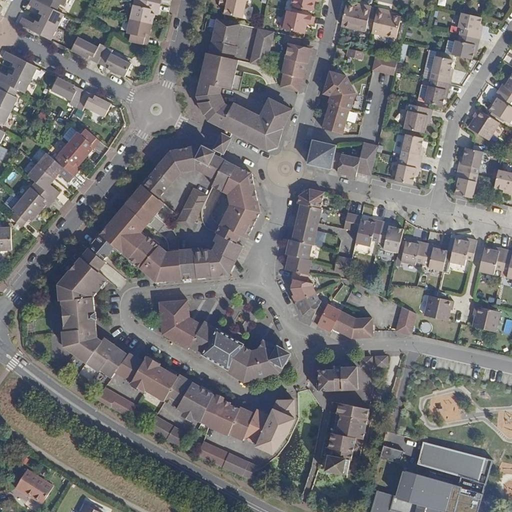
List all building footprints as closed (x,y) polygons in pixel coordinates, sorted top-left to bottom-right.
[(44,4),(35,0),(31,0),(31,1),(29,5),(31,6),(40,11),(39,13),(42,15),(41,19),(57,27),(64,14),(57,10),(44,4)] [(66,0),(45,0),(44,4),(57,10),(61,4),(64,6),(66,0)] [(160,4),(143,0),(133,0),(130,19),(152,24),(154,15),(150,14),(151,10),(158,11),(160,4)] [(225,13),(225,15),(242,19),(246,0),(221,0),(225,1),(224,5),(227,5),(227,6),(225,13)] [(292,0),(292,7),(312,11),(315,1),(316,1),(315,0),(292,0)] [(371,7),(364,5),(363,7),(357,6),(356,7),(346,5),(342,26),(365,31),(371,7)] [(396,38),(401,18),(391,15),(391,14),(385,13),(385,10),(377,8),(372,33),(396,38)] [(280,29),(305,33),(306,28),(307,24),(313,25),(315,17),(311,16),(288,11),(287,18),(283,17),(280,29)] [(461,28),(460,34),(480,39),(481,32),(479,31),(480,25),(481,18),(462,13),(458,27),(461,28)] [(20,24),(51,40),(57,27),(41,19),(40,22),(36,20),(34,23),(25,19),(23,18),(22,20),(20,24)] [(152,24),(130,19),(127,33),(131,34),(130,41),(143,45),(146,34),(150,34),(152,24)] [(235,46),(239,24),(224,20),(217,19),(210,54),(235,59),(237,46),(235,46)] [(266,66),(274,32),(263,29),(259,29),(251,63),(252,64),(266,66)] [(308,60),(311,48),(299,45),(300,38),(285,34),(284,42),(288,44),(282,73),(284,74),(282,84),(281,88),(299,92),(303,78),(304,78),(307,63),(303,62),(304,58),(308,60)] [(480,39),(460,34),(458,40),(456,40),(452,55),(472,59),(474,51),(475,46),(478,46),(480,39)] [(90,55),(100,60),(107,47),(100,44),(98,47),(78,37),(72,50),(88,58),(90,55)] [(110,65),(108,69),(124,77),(131,64),(111,53),(113,50),(107,47),(100,60),(110,65)] [(363,52),(349,49),(347,57),(362,60),(363,52)] [(31,80),(38,67),(6,51),(5,54),(3,58),(5,59),(14,64),(13,66),(17,68),(14,72),(31,80)] [(219,142),(215,149),(216,150),(214,154),(197,146),(171,151),(163,161),(170,166),(171,164),(174,165),(173,168),(180,173),(180,172),(195,169),(209,176),(210,173),(218,176),(226,160),(221,158),(223,153),(224,154),(228,146),(232,138),(231,138),(233,133),(267,150),(278,147),(280,141),(276,139),(277,134),(281,135),(283,128),(292,110),(269,98),(260,116),(233,103),(231,107),(225,105),(220,94),(223,88),(239,92),(243,72),(236,71),(238,60),(235,59),(210,54),(207,53),(201,78),(205,80),(204,84),(200,83),(197,96),(209,121),(222,128),(224,123),(227,125),(226,130),(224,134),(223,134),(219,142)] [(88,58),(99,64),(100,60),(90,55),(88,58)] [(395,71),(398,60),(376,55),(373,71),(394,75),(395,71)] [(435,56),(430,79),(451,84),(452,77),(449,77),(451,69),(454,60),(435,56)] [(99,64),(108,69),(110,65),(100,60),(99,64)] [(347,76),(330,71),(324,94),(331,96),(329,103),(330,103),(323,129),(339,133),(342,134),(350,109),(351,109),(356,93),(347,76)] [(0,81),(4,83),(17,89),(25,93),(31,80),(14,72),(13,75),(10,74),(8,76),(0,72),(0,81)] [(506,84),(503,82),(498,90),(511,98),(511,74),(508,80),(506,84)] [(70,104),(77,107),(84,94),(73,89),(74,85),(58,77),(52,90),(72,100),(70,104)] [(451,84),(430,79),(424,102),(442,107),(444,98),(446,90),(449,91),(451,84)] [(0,91),(0,105),(11,111),(17,98),(14,96),(17,89),(4,83),(0,91)] [(84,94),(85,91),(74,85),(73,89),(84,94)] [(511,98),(498,90),(493,98),(496,100),(493,105),(490,111),(510,123),(511,120),(511,98)] [(93,99),(94,95),(85,91),(84,94),(93,99)] [(112,104),(94,95),(93,99),(84,94),(77,107),(82,110),(85,107),(105,117),(112,104)] [(428,118),(431,119),(433,109),(409,104),(404,129),(424,133),(427,124),(428,118)] [(0,125),(1,123),(5,124),(11,111),(0,105),(0,125)] [(487,140),(499,123),(478,109),(475,113),(473,117),(475,118),(469,128),(487,140)] [(78,132),(68,143),(86,157),(93,149),(89,147),(97,138),(86,129),(81,134),(78,132)] [(421,147),(423,138),(406,134),(400,157),(421,162),(423,154),(420,154),(421,147)] [(100,141),(97,138),(89,147),(93,149),(100,141)] [(377,152),(378,146),(364,143),(360,159),(334,153),(336,146),(313,141),(308,164),(331,169),(332,168),(338,169),(338,173),(356,177),(357,172),(371,175),(377,152)] [(68,143),(55,159),(74,176),(79,170),(74,165),(76,163),(80,165),(86,157),(68,143)] [(483,152),(470,149),(466,148),(464,156),(463,164),(460,163),(458,171),(478,175),(483,152)] [(47,153),(38,165),(52,177),(55,174),(57,176),(59,173),(69,182),(74,176),(55,159),(47,153)] [(421,162),(400,157),(395,181),(413,185),(415,175),(416,168),(420,169),(421,162)] [(231,163),(226,160),(218,176),(216,179),(213,186),(228,193),(231,205),(217,234),(218,234),(236,243),(240,236),(247,239),(255,224),(250,223),(250,221),(247,219),(248,216),(257,220),(261,212),(259,203),(256,203),(253,188),(255,188),(252,173),(236,165),(234,170),(233,170),(231,173),(228,171),(231,163)] [(170,166),(163,161),(157,168),(163,174),(162,175),(165,177),(166,176),(173,182),(180,173),(173,168),(174,165),(171,164),(170,166)] [(234,170),(236,165),(231,163),(228,171),(231,173),(233,170),(234,170)] [(28,176),(36,182),(56,199),(61,193),(50,184),(52,182),(50,179),(52,177),(38,165),(28,176)] [(163,174),(157,168),(143,185),(159,199),(173,182),(166,176),(165,177),(162,175),(163,174)] [(511,173),(499,170),(496,180),(494,188),(503,189),(511,191),(510,194),(511,194),(511,173)] [(455,195),(473,199),(478,175),(458,171),(457,177),(459,178),(458,185),(455,195)] [(36,182),(22,199),(39,213),(45,206),(42,202),(45,200),(51,204),(56,199),(36,182)] [(159,199),(143,185),(132,197),(155,216),(165,204),(159,199)] [(194,222),(208,196),(193,189),(181,215),(194,222)] [(320,209),(324,193),(310,189),(300,196),(298,204),(301,204),(293,240),(290,240),(287,254),(289,255),(309,260),(312,245),(313,245),(322,210),(320,209)] [(155,216),(132,197),(125,205),(135,214),(133,218),(136,221),(140,218),(148,224),(155,216)] [(11,218),(22,227),(26,222),(29,219),(33,221),(39,213),(22,199),(12,210),(15,213),(11,218)] [(157,282),(182,279),(180,251),(168,252),(147,236),(146,237),(141,232),(148,224),(140,218),(136,221),(133,218),(135,214),(125,205),(100,234),(92,245),(102,254),(104,253),(107,256),(110,253),(110,251),(114,246),(144,271),(147,274),(151,268),(154,271),(150,276),(157,282)] [(344,228),(359,231),(362,219),(362,217),(348,213),(344,228)] [(181,215),(180,217),(178,221),(191,228),(194,222),(181,215)] [(250,223),(255,224),(257,220),(248,216),(247,219),(250,221),(250,223)] [(373,240),(379,242),(383,221),(374,219),(374,222),(369,221),(362,219),(359,231),(356,243),(371,246),(373,240)] [(383,221),(379,242),(384,243),(384,249),(399,253),(404,229),(397,227),(391,226),(392,223),(383,221)] [(0,231),(0,250),(12,250),(11,227),(0,227),(0,232),(0,231)] [(98,232),(89,243),(92,245),(100,234),(98,232)] [(231,271),(243,247),(236,243),(218,234),(214,242),(217,244),(213,250),(202,252),(202,248),(180,250),(180,251),(182,279),(196,278),(219,276),(219,267),(224,266),(231,271)] [(473,261),(478,241),(468,238),(467,241),(462,240),(456,239),(451,262),(465,266),(467,259),(473,261)] [(417,262),(423,264),(428,243),(421,241),(420,244),(414,243),(406,241),(401,261),(415,265),(417,262)] [(429,267),(443,271),(448,250),(441,249),(434,248),(435,245),(428,243),(423,264),(429,265),(429,267)] [(103,260),(104,260),(107,256),(104,253),(102,254),(92,245),(89,248),(103,260)] [(492,249),(485,247),(480,271),(494,274),(496,269),(502,270),(507,250),(500,248),(497,250),(492,249)] [(112,378),(116,373),(129,355),(130,354),(111,341),(107,336),(103,339),(99,335),(97,319),(98,319),(98,309),(96,309),(95,296),(108,280),(98,272),(97,272),(93,276),(91,274),(100,264),(103,260),(89,248),(86,252),(58,285),(60,301),(62,301),(65,331),(63,331),(64,347),(100,372),(100,371),(112,378)] [(511,278),(511,250),(507,250),(502,270),(509,272),(508,278),(511,278)] [(309,260),(289,255),(286,270),(294,272),(292,280),(294,280),(292,289),(304,315),(312,319),(311,320),(318,324),(318,325),(331,332),(332,330),(334,328),(340,332),(352,338),(373,337),(373,332),(372,322),(365,322),(365,318),(356,319),(328,304),(325,310),(318,307),(321,301),(319,300),(312,286),(313,283),(306,282),(312,260),(309,260)] [(349,274),(352,259),(338,256),(336,266),(335,271),(349,274)] [(102,267),(106,262),(104,260),(103,260),(100,264),(91,274),(93,276),(97,272),(98,272),(102,267)] [(229,275),(231,271),(224,266),(219,267),(219,276),(229,275)] [(425,316),(447,321),(450,310),(453,310),(454,302),(447,300),(430,296),(425,316)] [(228,372),(241,380),(244,375),(247,376),(248,381),(259,378),(258,376),(265,374),(266,377),(281,373),(290,356),(264,340),(259,349),(259,353),(253,355),(253,351),(243,346),(244,345),(205,322),(203,325),(195,321),(194,325),(188,321),(190,318),(188,300),(160,303),(163,335),(189,349),(190,347),(230,369),(228,372)] [(476,316),(474,327),(481,329),(495,332),(500,311),(484,308),(475,306),(473,315),(476,316)] [(411,335),(417,314),(402,307),(397,331),(411,335)] [(129,355),(116,373),(126,378),(125,380),(145,392),(147,390),(165,401),(179,377),(160,367),(159,368),(156,366),(158,362),(148,356),(145,362),(130,353),(130,354),(129,355)] [(325,401),(323,410),(312,468),(316,469),(319,469),(326,470),(356,476),(363,443),(366,444),(373,406),(370,405),(374,389),(372,367),(372,357),(361,358),(361,367),(358,367),(343,368),(342,366),(334,367),(334,373),(329,373),(329,370),(325,371),(319,371),(320,379),(317,379),(318,391),(324,391),(324,400),(325,401)] [(388,357),(376,357),(377,367),(388,366),(388,357)] [(200,386),(180,375),(179,377),(165,401),(202,422),(214,395),(207,390),(205,393),(198,390),(200,386)] [(101,394),(97,399),(129,418),(136,405),(105,388),(101,394)] [(214,395),(202,422),(244,440),(256,414),(248,411),(247,414),(241,411),(241,407),(241,409),(231,405),(232,403),(214,395)] [(258,410),(256,414),(244,440),(243,441),(274,454),(285,439),(289,431),(281,426),(283,422),(292,425),(294,419),(294,400),(278,400),(271,416),(258,410)] [(156,417),(149,429),(180,447),(187,434),(156,417)] [(289,431),(292,425),(283,422),(281,426),(289,431)] [(377,491),(370,511),(482,511),(482,499),(493,459),(423,440),(417,464),(461,476),(458,486),(405,471),(398,497),(377,491)] [(204,441),(197,455),(230,470),(236,457),(204,441)] [(383,446),(379,458),(400,464),(403,451),(383,446)] [(236,457),(230,470),(256,482),(262,469),(236,457)] [(312,468),(303,494),(307,496),(310,497),(319,469),(316,469),(312,468)] [(32,495),(31,497),(44,504),(55,486),(28,470),(16,488),(23,493),(25,490),(32,495)]
